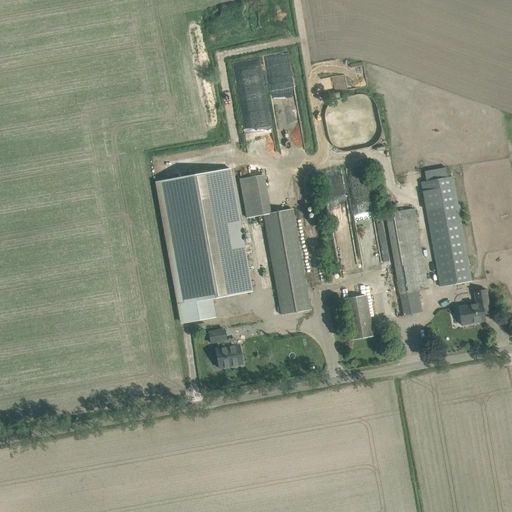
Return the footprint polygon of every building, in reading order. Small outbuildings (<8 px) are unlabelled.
[(232,62),(234,75),(261,70),(258,57),(232,62)] [(322,77),(323,94),(346,93),(345,76),(322,77)] [(426,181),(421,182),(440,287),(471,281),(453,177),(449,177),(447,167),(425,171),(426,181)] [(229,169),(157,182),(183,323),(215,317),(212,298),(251,291),(229,169)] [(271,214),(271,213),(264,175),(239,179),(246,218),(263,215),(271,214)] [(263,215),(281,315),(311,310),(293,209),(271,213),(271,214),(263,215)] [(422,312),(418,291),(428,289),(414,209),(386,213),(404,315),(422,312)] [(359,227),(360,258),(372,257),(372,250),(376,250),(375,226),(359,227)] [(458,306),(461,325),(485,321),(484,315),(490,314),(486,289),(473,291),(475,303),(458,306)] [(344,299),(351,339),(373,335),(366,295),(344,299)] [(210,343),(217,342),(218,349),(215,349),(219,368),(242,364),(239,345),(226,347),(224,341),(226,340),(224,329),(208,332),(210,343)]
